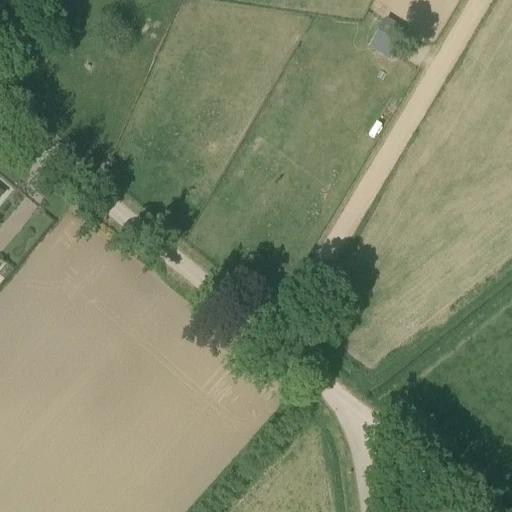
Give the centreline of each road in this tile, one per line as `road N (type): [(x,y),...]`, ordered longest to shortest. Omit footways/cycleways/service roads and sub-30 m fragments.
road 1 (unclassified): [(361,511),(353,402),(0,116)]
road 2 (track): [(472,0),(274,338)]
road 3 (track): [(485,511),(353,402)]
